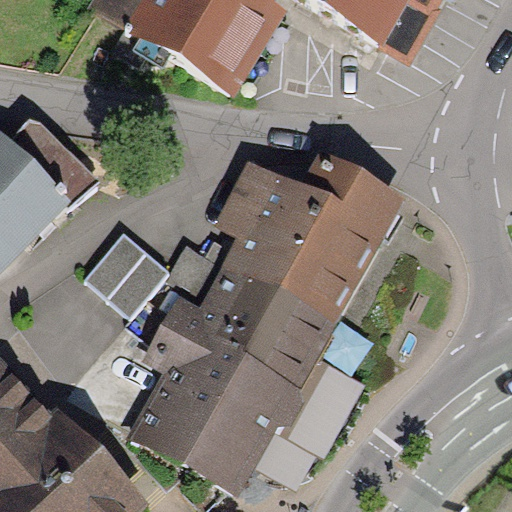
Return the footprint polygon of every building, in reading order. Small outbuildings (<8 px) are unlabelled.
[(270,14),(247,0),(109,0),(100,17),(130,35),(113,55),(141,71),(155,53),(228,100),(283,23),(270,14)] [(247,0),(270,14),(280,0),(291,0),(401,61),(436,0),(247,0)] [(4,152),(66,217),(90,193),(28,128),(4,152)] [(0,146),(0,277),(66,217),(4,152),(0,146)] [(223,292),(330,354),(405,223),(314,170),(293,207),(252,183),(224,232),(249,246),(223,292)] [(132,325),(169,285),(126,247),(89,287),(132,325)] [(330,354),(223,292),(203,327),(184,316),(151,373),(170,384),(131,450),(238,511),(330,354)] [(0,511),(130,511),(0,375),(0,511)]
